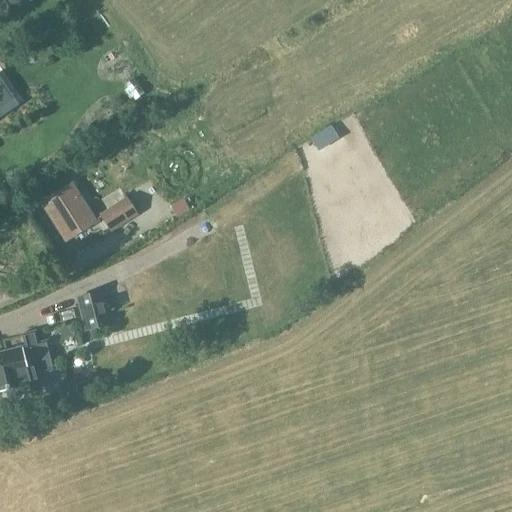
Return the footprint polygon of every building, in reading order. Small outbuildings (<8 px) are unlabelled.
[(32,5),(27,0),(3,0),(15,17),(32,5)] [(0,109),(12,101),(0,82),(0,109)] [(71,187),(44,204),(67,240),(94,223),(71,187)] [(171,206),(177,217),(189,210),(183,199),(171,206)] [(127,201),(102,217),(110,231),(135,214),(127,201)] [(201,210),(174,226),(180,236),(207,220),(201,210)] [(77,300),(86,332),(111,325),(102,293),(77,300)] [(0,354),(0,392),(5,391),(7,400),(42,391),(38,376),(56,371),(48,342),(0,354)]
